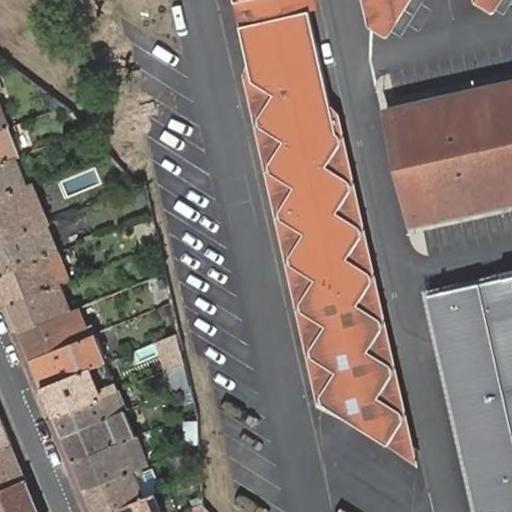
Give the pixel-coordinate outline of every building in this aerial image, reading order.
[(417,461),(337,110),(330,104),(306,0),(233,0),(248,63),(244,74),(317,399),(417,461)] [(362,0),(368,22),(384,32),(386,33),(389,31),(408,0),(362,0)] [(499,0),(476,0),(492,9),(494,9),(499,0)] [(511,82),(387,111),(413,224),(511,201),(511,82)] [(0,130),(8,128),(0,106),(0,130)] [(0,162),(14,157),(19,155),(8,128),(0,130),(0,162)] [(0,195),(26,185),(14,157),(0,162),(0,195)] [(0,242),(47,223),(48,223),(40,205),(38,199),(31,183),(26,185),(0,195),(0,242)] [(142,243),(157,237),(153,218),(135,226),(142,243)] [(0,274),(48,256),(57,252),(58,251),(47,223),(0,242),(0,274)] [(68,279),(57,252),(48,256),(0,274),(0,284),(8,304),(68,279)] [(511,511),(511,272),(427,292),(476,511),(511,511)] [(20,332),(71,311),(59,284),(8,304),(20,332)] [(31,359),(94,334),(91,328),(85,328),(78,308),(71,311),(20,332),(31,359)] [(175,366),(185,362),(181,346),(178,332),(157,339),(167,370),(175,366)] [(106,333),(97,338),(103,359),(114,354),(106,333)] [(89,368),(104,362),(103,359),(94,334),(31,359),(43,388),(89,368)] [(113,383),(104,362),(89,368),(43,388),(55,416),(117,390),(113,383)] [(180,391),(190,387),(185,362),(175,366),(180,391)] [(62,436),(125,411),(117,390),(55,416),(62,436)] [(136,436),(125,411),(62,436),(73,461),(136,436)] [(1,417),(0,417),(0,450),(12,445),(1,417)] [(183,421),(183,449),(201,442),(200,431),(198,421),(183,421)] [(152,438),(148,430),(142,433),(145,440),(152,438)] [(136,436),(139,443),(145,440),(142,433),(136,436)] [(84,489),(142,466),(148,463),(139,443),(136,436),(73,461),(84,489)] [(0,450),(0,490),(26,479),(12,445),(0,450)] [(108,511),(153,494),(142,466),(84,489),(93,511),(108,511)] [(0,490),(0,511),(40,511),(26,479),(0,490)] [(159,511),(153,494),(108,511),(159,511)]
